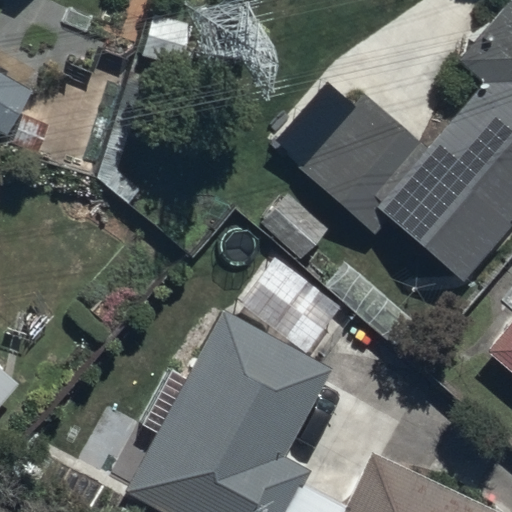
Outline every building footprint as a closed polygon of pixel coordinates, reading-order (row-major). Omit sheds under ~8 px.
[(511,0),(502,0),(455,56),(478,78),(422,141),(360,88),(298,166),(375,228),(386,216),(461,278),(511,212),(511,0)] [(27,85),(0,72),(0,118),(10,123),(27,85)] [(325,227),(284,191),(257,219),(298,256),(325,227)] [(511,374),(511,288),(501,302),(511,311),(480,348),(511,374)] [(328,364),(217,306),(180,378),(165,370),(139,421),(156,429),(122,493),(158,511),(499,511),(364,450),(341,501),(297,480),(305,463),(283,451),(328,364)] [(0,370),(0,398),(14,383),(0,370)]
